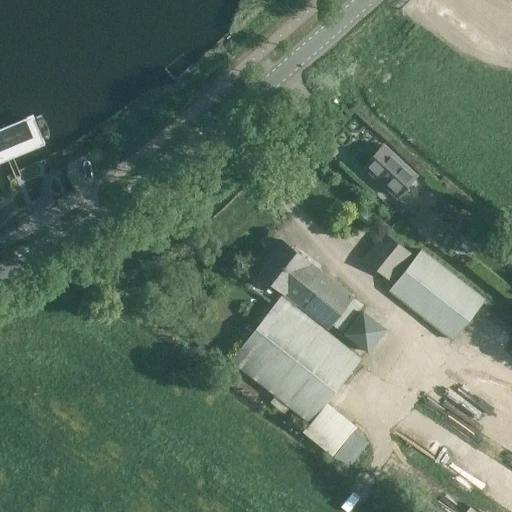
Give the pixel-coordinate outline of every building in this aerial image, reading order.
[(0,137),(0,155),(43,136),(36,121),(0,137)] [(363,166),(396,197),(415,176),(382,146),(363,166)] [(19,199),(6,204),(10,214),(23,208),(19,199)] [(408,223),(427,237),(441,219),(422,204),(408,223)] [(383,232),(362,257),(391,280),(411,255),(383,232)] [(256,271),(328,329),(353,297),(280,240),(256,271)] [(453,341),(455,338),(484,302),(420,251),(389,290),(453,341)] [(310,423),(326,402),(360,358),(280,297),(231,360),(310,423)] [(368,350),(386,328),(364,311),(346,333),(368,350)]
